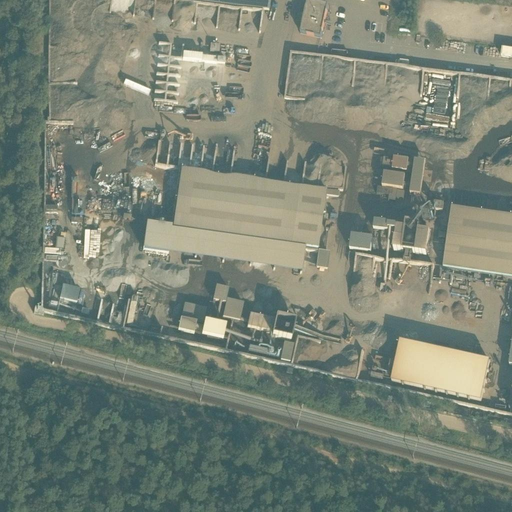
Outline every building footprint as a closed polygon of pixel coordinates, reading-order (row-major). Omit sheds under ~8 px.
[(186,0),(269,11),(270,0),(186,0)] [(308,2),(300,35),(321,40),(328,7),(308,2)] [(178,62),(218,66),(220,45),(202,44),(202,43),(191,42),(191,44),(180,43),(178,62)] [(417,199),(422,166),(387,161),(385,177),(377,176),(375,190),(389,192),(387,208),(410,211),(412,198),(417,199)] [(318,251),(324,202),(326,192),(178,171),(170,230),(318,251)] [(511,217),(452,209),(444,269),(511,278),(511,217)] [(384,254),(424,260),(427,234),(409,232),(406,254),(394,252),(397,232),(387,231),(384,254)] [(68,259),(68,248),(52,248),(53,259),(68,259)] [(313,271),(326,271),(327,254),(314,253),(313,271)] [(351,260),(351,276),(371,275),(370,260),(351,260)] [(210,288),(207,304),(220,306),(218,321),(236,324),(239,305),(223,303),(225,291),(210,288)] [(190,338),(190,340),(216,345),(219,328),(202,325),(204,310),(180,306),(177,322),(173,321),(171,334),(190,338)] [(288,366),(293,335),(292,335),(294,324),(243,316),(240,331),(266,335),(262,362),(288,366)] [(490,364),(400,344),(392,383),(481,403),(490,364)]
